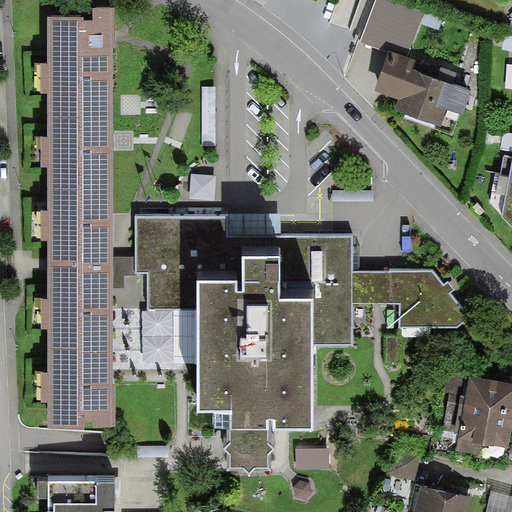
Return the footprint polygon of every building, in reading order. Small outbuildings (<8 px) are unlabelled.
[(109,422),(107,9),(93,9),(93,19),(47,19),(49,423),(109,422)] [(469,91),(386,61),(375,91),(399,99),(395,109),(405,113),(403,118),(452,136),(469,91)] [(216,84),(202,84),(202,144),(216,144),(216,84)] [(511,155),(507,154),(496,218),(511,240),(511,155)] [(195,175),(195,202),(220,202),(221,176),(195,175)] [(230,221),(142,221),(142,265),(167,266),(167,306),(181,306),(181,397),(220,398),(220,456),(256,456),(256,420),(299,420),(299,345),(355,345),(355,302),(382,302),(404,302),(404,329),(460,329),(474,318),(439,273),(357,273),(357,237),(230,237),(230,221)] [(511,387),(452,373),(438,430),(453,434),(449,449),(479,456),(481,446),(496,450),(511,387)] [(419,460),(400,455),(394,475),(414,480),(419,460)] [(111,511),(111,479),(51,480),(51,511),(111,511)] [(464,511),(468,499),(421,487),(414,511),(464,511)]
